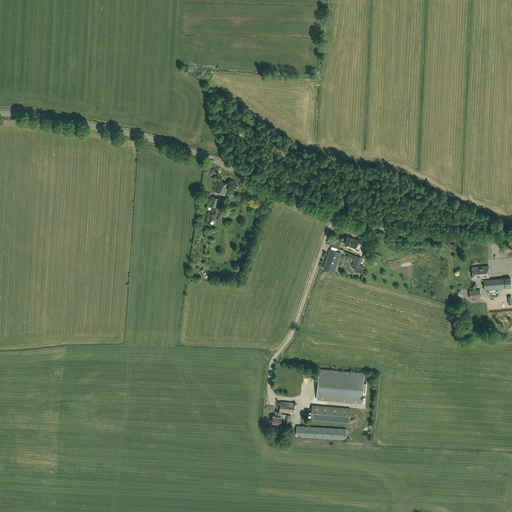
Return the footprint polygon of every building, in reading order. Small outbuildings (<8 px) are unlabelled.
[(218,180),(214,191),(225,194),(228,184),(218,180)] [(217,208),(220,199),(212,196),(208,204),(217,208)] [(224,210),(217,208),(213,217),(220,220),(224,210)] [(358,240),(347,236),(344,244),(355,248),(358,240)] [(323,268),(334,272),(341,253),(329,249),(323,268)] [(488,265),(471,267),(472,278),(489,277),(488,265)] [(504,278),(483,280),(484,289),(497,288),(497,291),(502,290),(502,288),(505,287),(505,288),(511,287),(510,278),(504,278)] [(480,290),(469,291),(470,298),(480,297),(480,290)] [(319,369),(316,399),(361,403),(362,394),(364,394),(365,383),(363,383),(364,373),(319,369)] [(272,423),(280,423),(281,421),(284,421),(284,422),(290,423),(291,415),(285,414),(281,414),(281,412),(293,414),(294,403),(280,401),(279,412),(276,412),(275,416),(273,416),(272,423)] [(349,423),(350,409),(312,405),(310,420),(349,423)] [(346,429),(297,426),(296,436),(346,439),(346,429)]
